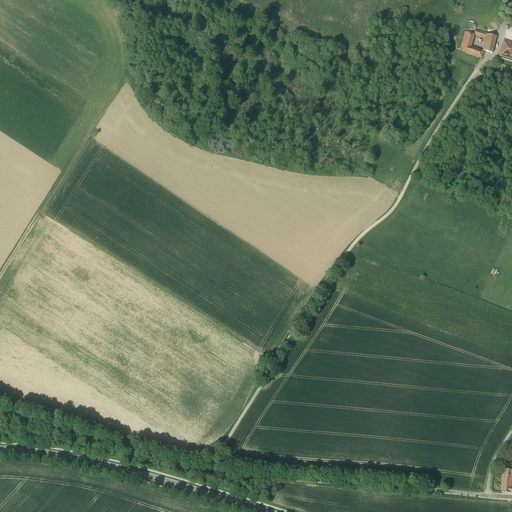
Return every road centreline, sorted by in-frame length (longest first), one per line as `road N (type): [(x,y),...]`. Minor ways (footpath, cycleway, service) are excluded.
road 1 (track): [(510,0),(497,53),(465,85),(389,211),(334,268),(209,472)]
road 2 (unclassified): [(511,496),(209,472),(0,409)]
road 3 (secondary): [(260,511),(82,460),(0,449)]
road 4 (track): [(0,274),(108,102)]
